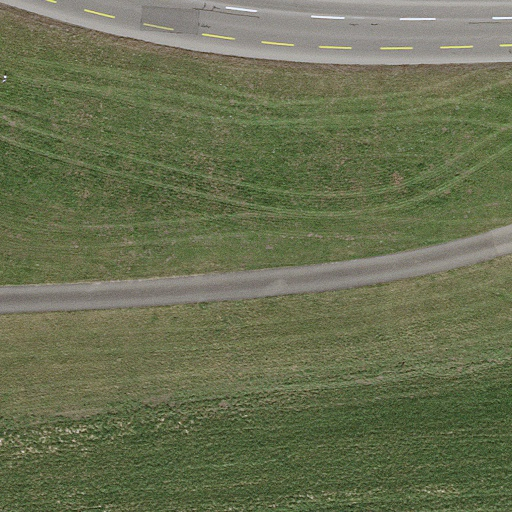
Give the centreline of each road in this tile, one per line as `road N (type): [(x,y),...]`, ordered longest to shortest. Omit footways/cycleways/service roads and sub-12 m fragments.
road 1 (track): [(0,299),(332,277),(511,237)]
road 2 (secondary): [(201,0),(308,15),(511,17)]
